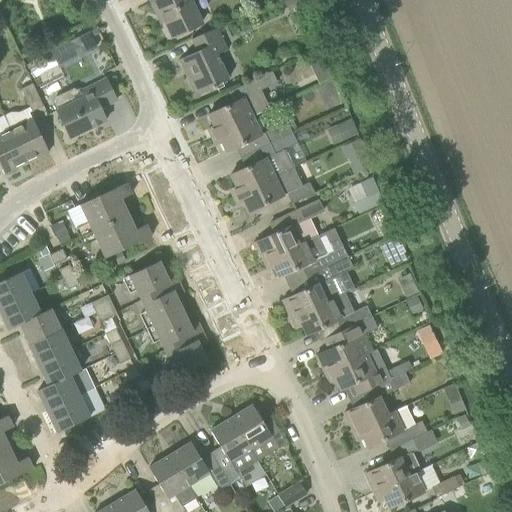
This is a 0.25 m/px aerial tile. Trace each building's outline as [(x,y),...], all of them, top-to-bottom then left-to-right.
[(155,0),(151,2),(162,23),(165,22),(173,37),(201,24),(190,0),(155,0)] [(191,80),(199,96),(217,87),(216,85),(229,78),(217,54),(226,50),(216,27),(192,39),(198,51),(179,60),(189,81),(191,80)] [(98,46),(90,32),(89,30),(51,51),(60,68),(98,46)] [(36,71),(44,85),(62,76),(54,61),(36,71)] [(258,91),(261,90),(277,83),(272,72),(229,92),(234,102),(209,114),(214,126),(208,129),(211,136),(252,117),(264,111),(261,104),(262,100),(258,91)] [(57,111),(70,138),(106,121),(100,109),(116,101),(106,79),(71,96),(70,95),(64,93),(55,98),(53,102),(57,111)] [(11,113),(4,116),(26,164),(49,153),(32,120),(29,113),(43,106),(33,84),(21,89),(30,108),(19,113),(11,113)] [(0,164),(5,174),(26,164),(4,116),(0,117),(0,164)] [(252,117),(211,136),(214,142),(220,139),(227,152),(261,136),(259,132),(262,131),(264,127),(261,121),(256,120),(254,122),(252,117)] [(352,119),(341,124),(347,138),(358,134),(352,119)] [(287,122),(267,132),(265,133),(269,143),(292,133),(287,122)] [(230,190),(233,197),(293,168),(285,150),(298,144),(292,133),(269,143),(274,154),(231,175),(236,187),(230,190)] [(346,161),(365,152),(359,138),(340,147),(346,161)] [(302,186),(293,168),(233,197),(236,202),(242,199),(249,212),(283,196),(287,194),(292,204),(314,193),(309,183),(302,186)] [(372,178),(362,182),(368,197),(354,203),(359,214),(384,203),(372,178)] [(132,194),(126,183),(80,205),(89,223),(75,229),(80,238),(128,214),(121,199),(132,194)] [(255,243),(264,262),(314,238),(305,221),(305,220),(324,211),(319,200),(302,208),(270,223),(275,233),(255,243)] [(106,258),(152,236),(146,224),(135,229),(128,214),(80,238),(84,246),(97,240),(106,258)] [(57,238),(68,232),(63,222),(52,228),(57,238)] [(314,238),(264,262),(267,267),(273,264),(279,277),(302,266),(306,277),(347,257),(342,246),(328,254),(319,235),(314,238)] [(409,260),(398,236),(380,244),(392,268),(409,260)] [(49,255),(54,265),(67,258),(62,249),(49,255)] [(283,300),(292,319),(338,296),(331,279),(335,277),(353,268),(347,257),(306,277),(311,287),(283,300)] [(130,275),(137,290),(153,325),(183,311),(176,296),(184,292),(181,286),(179,287),(176,279),(177,279),(174,273),(167,277),(159,261),(130,275)] [(74,275),(71,268),(70,265),(59,270),(64,280),(74,275)] [(20,272),(0,282),(0,307),(30,293),(20,272)] [(79,284),(74,275),(64,280),(68,289),(79,284)] [(30,293),(0,307),(0,310),(9,329),(20,324),(20,323),(41,313),(30,293)] [(335,321),(340,332),(371,317),(366,306),(354,312),(345,293),(338,296),(292,319),(294,325),(301,322),(307,335),(335,321)] [(108,295),(102,298),(107,308),(112,305),(108,295)] [(95,313),(107,308),(102,298),(91,304),(95,313)] [(112,305),(107,308),(111,318),(117,315),(112,305)] [(111,318),(107,308),(95,313),(100,323),(111,318)] [(20,324),(30,344),(61,330),(51,309),(41,313),(20,323),(20,324)] [(200,346),(207,342),(205,336),(203,337),(199,329),(201,329),(198,323),(190,326),(183,311),(153,325),(177,376),(207,362),(200,346)] [(377,328),(371,317),(340,332),(328,338),(332,348),(316,355),(326,375),(371,352),(363,335),(369,332),(377,328)] [(39,365),(70,350),(61,330),(30,344),(39,365)] [(111,345),(115,354),(126,349),(121,340),(111,345)] [(126,349),(115,354),(120,364),(130,359),(126,349)] [(70,350),(39,365),(49,385),(70,375),(80,371),(70,350)] [(391,379),(387,370),(377,350),(371,352),(326,375),(328,380),(334,377),(341,390),(348,386),(353,396),(368,390),(391,379)] [(401,364),(387,370),(391,379),(404,372),(401,364)] [(394,377),(391,379),(368,390),(373,399),(344,413),(353,433),(388,416),(387,415),(379,397),(410,383),(404,372),(394,377)] [(49,385),(38,390),(48,411),(80,396),(70,375),(49,385)] [(147,390),(152,388),(147,378),(142,381),(147,390)] [(142,381),(137,383),(141,393),(147,390),(142,381)] [(124,401),(135,396),(130,386),(120,391),(124,401)] [(80,396),(48,411),(58,432),(89,417),(80,396)] [(462,402),(454,405),(459,416),(467,412),(462,402)] [(252,405),(231,418),(258,461),(286,444),(271,418),(263,422),(252,405)] [(406,406),(394,411),(387,415),(388,416),(353,433),(355,437),(362,434),(368,448),(385,440),(389,449),(413,439),(427,432),(421,421),(415,424),(406,406)] [(0,451),(9,447),(2,432),(13,427),(8,415),(0,419),(0,451)] [(237,473),(258,461),(231,418),(210,430),(220,447),(210,453),(230,485),(241,479),(237,473)] [(374,493),(414,473),(420,471),(411,453),(418,449),(413,439),(389,449),(394,460),(365,474),(374,493)] [(191,442),(170,455),(197,497),(217,485),(220,491),(230,485),(210,453),(201,459),(191,442)] [(17,462),(9,447),(0,451),(0,484),(33,468),(28,457),(17,462)] [(155,500),(162,511),(184,511),(185,511),(182,506),(197,498),(197,497),(170,455),(149,467),(159,484),(149,490),(155,500)] [(414,473),(374,493),(376,498),(383,495),(389,508),(423,492),(414,473)] [(454,476),(439,483),(431,488),(437,498),(459,487),(454,476)] [(278,495),(285,506),(307,493),(300,483),(278,495)] [(115,502),(120,511),(162,511),(155,500),(145,506),(135,489),(115,502)] [(120,511),(115,502),(98,511),(120,511)]
